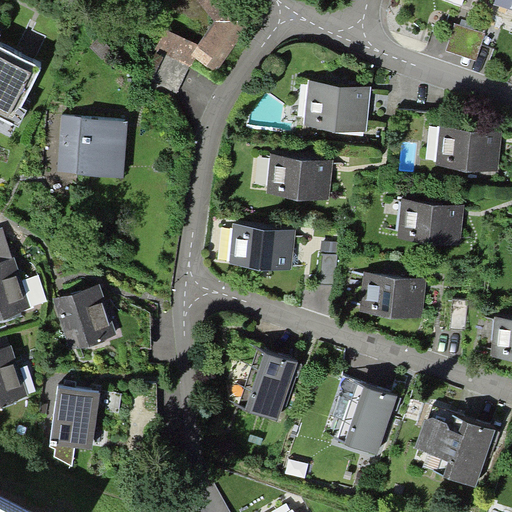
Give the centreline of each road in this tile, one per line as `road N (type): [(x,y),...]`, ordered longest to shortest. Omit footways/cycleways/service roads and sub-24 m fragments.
road 1 (residential): [(511,393),(318,327),(187,271)]
road 2 (residential): [(187,271),(218,114),(285,10)]
road 3 (residential): [(213,511),(188,447),(179,326),(187,271)]
road 4 (residential): [(354,42),(511,97)]
